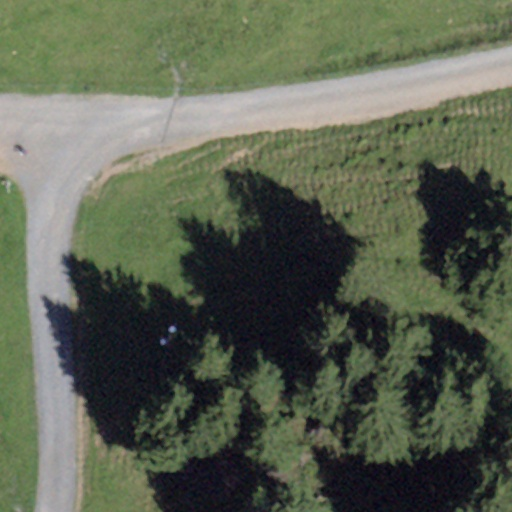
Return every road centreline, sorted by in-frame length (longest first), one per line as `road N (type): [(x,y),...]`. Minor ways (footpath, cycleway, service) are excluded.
road 1 (track): [(511,59),(268,108),(40,119)]
road 2 (track): [(46,511),(40,119)]
